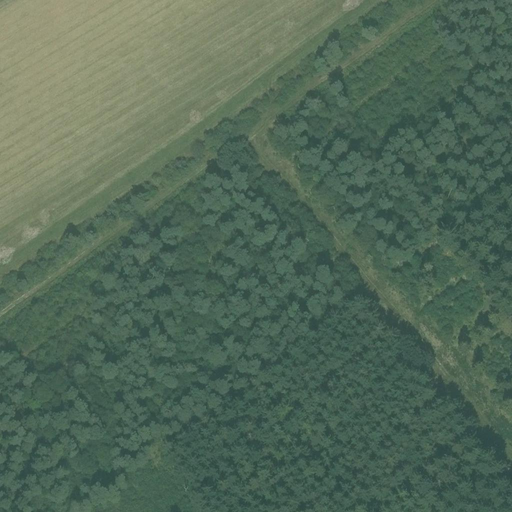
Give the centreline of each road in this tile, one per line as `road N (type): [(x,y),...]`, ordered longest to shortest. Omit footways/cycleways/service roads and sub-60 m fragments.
road 1 (track): [(427,0),(0,307)]
road 2 (track): [(511,451),(371,291),(246,127)]
road 3 (track): [(371,291),(198,477)]
